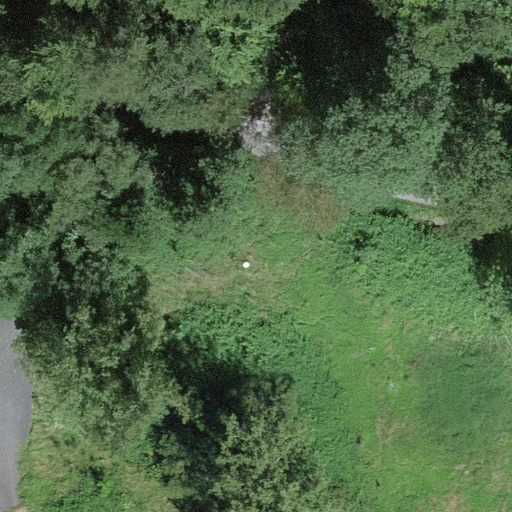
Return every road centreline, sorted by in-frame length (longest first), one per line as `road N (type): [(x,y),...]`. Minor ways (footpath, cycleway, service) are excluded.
road 1 (residential): [(0,42),(388,184),(511,198)]
road 2 (track): [(235,130),(295,0)]
